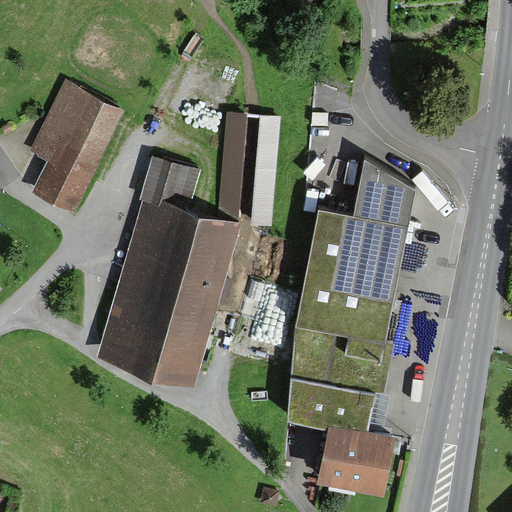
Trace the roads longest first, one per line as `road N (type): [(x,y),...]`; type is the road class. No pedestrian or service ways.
road 1 (tertiary): [(500,156),(440,511)]
road 2 (residential): [(381,0),(392,114),(424,138),(500,156)]
road 3 (track): [(152,127),(205,12),(200,0)]
